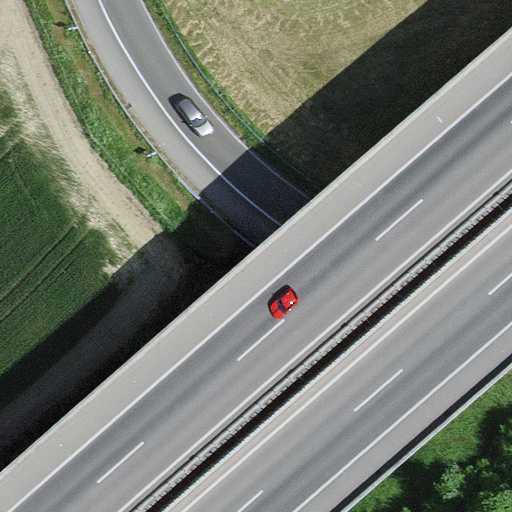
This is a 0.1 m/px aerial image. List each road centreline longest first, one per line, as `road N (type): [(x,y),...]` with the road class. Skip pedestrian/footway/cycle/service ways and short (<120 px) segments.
road 1 (motorway): [(511,123),(63,511)]
road 2 (motorway): [(120,0),(212,141),(298,214),(396,262),(511,293)]
road 3 (motorway): [(239,511),(511,275)]
